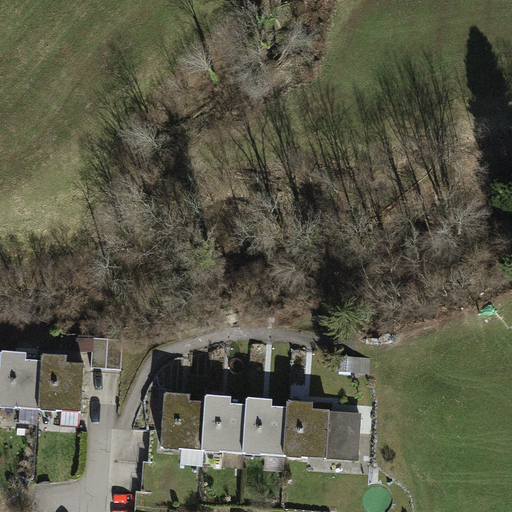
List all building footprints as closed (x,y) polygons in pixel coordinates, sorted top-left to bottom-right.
[(122,342),(92,340),(91,369),(121,370),(122,342)] [(24,353),(0,351),(0,407),(35,410),(37,363),(24,362),(24,353)] [(38,354),(37,363),(35,410),(80,413),(83,364),(65,363),(65,355),(38,354)] [(188,395),(163,393),(159,448),(200,451),(203,402),(188,401),(188,395)] [(203,395),(203,402),(200,451),(242,453),(245,405),(229,404),(230,397),(203,395)] [(245,399),(245,405),(242,453),(284,456),(287,408),(271,407),(272,400),(245,399)] [(287,401),(287,408),(284,456),(325,459),(327,411),(312,410),(312,402),(287,401)] [(361,413),(327,411),(325,459),(358,461),(361,413)] [(137,492),(134,511),(173,511),(175,498),(182,498),(185,467),(144,464),(142,492),(137,492)]
